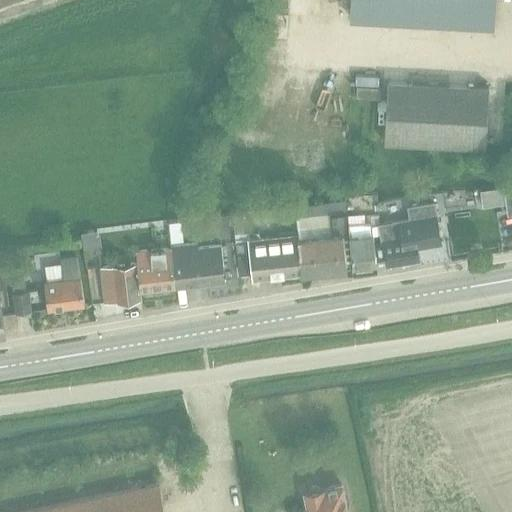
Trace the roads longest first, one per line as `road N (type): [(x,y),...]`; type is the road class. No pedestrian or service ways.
road 1 (primary): [(0,368),(511,280)]
road 2 (unclassified): [(0,405),(511,336)]
